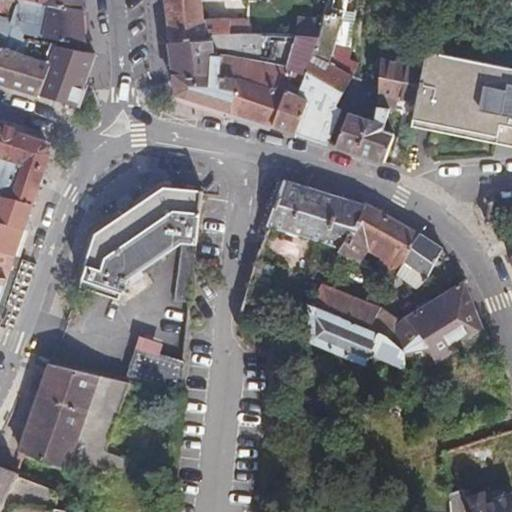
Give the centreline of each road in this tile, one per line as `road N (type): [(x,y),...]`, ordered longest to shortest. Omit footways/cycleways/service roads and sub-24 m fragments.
road 1 (residential): [(414,206),(243,149),(155,132)]
road 2 (residential): [(79,171),(0,386)]
road 3 (residential): [(511,340),(473,260),(444,225),(414,206)]
road 4 (residential): [(118,145),(241,165)]
